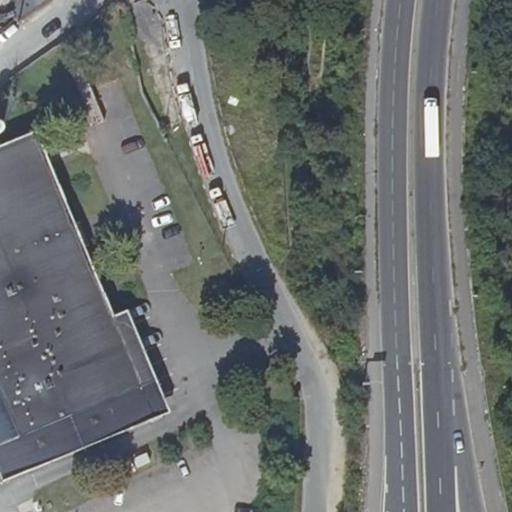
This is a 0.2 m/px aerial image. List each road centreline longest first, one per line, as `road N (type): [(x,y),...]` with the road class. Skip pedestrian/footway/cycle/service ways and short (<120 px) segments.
road 1 (unclassified): [(318,511),(321,396),(221,184),(181,0)]
road 2 (trunk): [(400,0),(391,156),(402,511)]
road 3 (trunk): [(442,447),(429,210),(437,0)]
